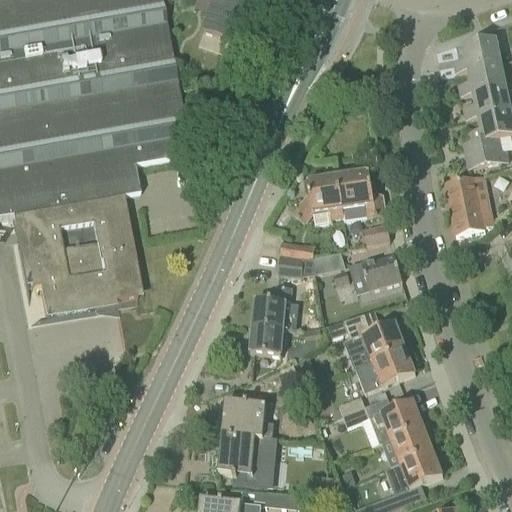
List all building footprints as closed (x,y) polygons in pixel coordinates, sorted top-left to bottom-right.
[(0,0),(0,226),(18,223),(31,294),(41,293),(46,321),(117,307),(137,304),(127,250),(119,204),(140,200),(134,171),(168,165),(191,161),(160,0),(0,0)] [(161,0),(163,8),(181,4),(180,0),(161,0)] [(203,36),(199,49),(224,57),(228,45),(240,12),(214,3),(213,4),(208,19),(202,36),(203,36)] [(497,45),(463,52),(466,66),(454,69),(457,79),(468,77),(502,69),(497,45)] [(507,93),(507,92),(502,69),(468,77),(471,90),(459,92),(462,103),(473,100),(507,93)] [(473,100),(476,113),(464,116),(467,126),(478,124),(511,116),(511,91),(507,92),(507,93),(473,100)] [(481,137),(469,139),(471,149),(485,146),(486,148),(500,145),(511,143),(511,142),(511,116),(478,124),(481,137)] [(471,149),(463,150),(469,175),(510,166),(508,156),(502,157),(500,145),(486,148),(485,146),(471,149)] [(336,183),(343,224),(344,223),(345,228),(386,222),(383,200),(374,201),(370,178),(336,183)] [(309,200),(293,222),(305,231),(313,221),(314,221),(331,218),(332,225),(343,224),(336,183),(308,188),(309,200)] [(463,186),(446,189),(457,242),(485,236),(485,235),(496,233),(492,218),(482,220),(475,183),(463,186)] [(387,231),(377,233),(380,249),(391,247),(387,231)] [(283,249),(281,261),(303,264),(314,265),(315,253),(305,251),(283,249)] [(342,259),(314,265),(316,279),(345,274),(342,259)] [(279,280),(279,281),(302,284),(302,283),(316,279),(314,265),(303,264),(281,261),(279,280)] [(364,273),(362,273),(369,298),(403,288),(395,263),(379,268),(378,264),(362,269),(364,273)] [(348,279),(334,282),(336,292),(350,288),(348,279)] [(256,305),(253,333),(284,336),(284,335),(285,319),(288,320),(289,309),(290,309),(292,294),(277,292),(276,307),(256,305)] [(356,324),(326,334),(326,336),(328,346),(349,340),(351,347),(353,349),(358,347),(361,356),(357,358),(362,372),(406,356),(397,330),(383,336),(382,335),(362,343),(356,324)] [(253,333),(251,359),(281,362),(284,336),(253,333)] [(320,333),(304,336),(307,348),(322,345),(320,333)] [(362,372),(356,375),(365,400),(416,380),(406,356),(362,372)] [(304,394),(317,390),(319,389),(309,363),(295,369),(300,383),(304,394)] [(367,413),(363,403),(340,412),(341,414),(333,417),(336,425),(344,422),(367,413)] [(274,430),(265,429),(267,411),(226,407),(223,440),(256,443),(273,444),(274,430)] [(424,432),(414,409),(371,426),(380,451),(391,447),(390,445),(424,432)] [(349,434),(371,424),(367,413),(344,422),(349,434)] [(424,432),(390,445),(391,447),(399,470),(433,457),(424,432)] [(223,440),(219,480),(253,483),(256,443),(223,440)] [(391,474),(385,476),(395,501),(399,511),(407,511),(427,504),(421,491),(443,482),(433,457),(399,470),(391,473),(391,474)] [(346,491),(356,488),(352,478),(342,481),(346,491)] [(320,483),(318,499),(345,502),(339,486),(320,483)] [(256,498),(255,507),(266,509),(267,499),(256,498)]
